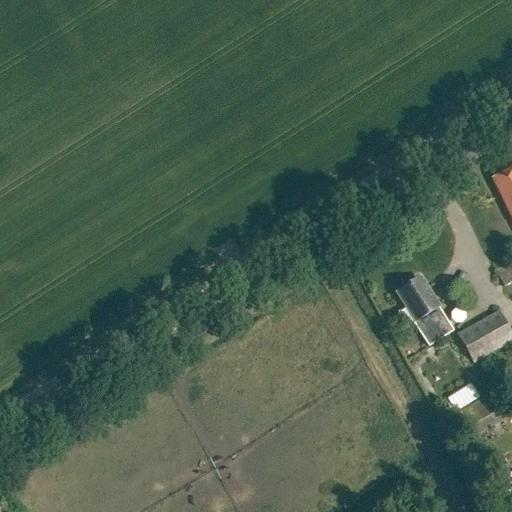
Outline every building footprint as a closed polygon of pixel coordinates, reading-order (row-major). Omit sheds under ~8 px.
[(511,168),(491,179),(511,224),(511,168)] [(504,288),(511,283),(511,262),(496,270),(504,288)] [(438,309),(419,280),(397,294),(406,308),(398,313),(397,317),(404,329),(412,324),(428,349),(453,333),(438,309)] [(472,364),(511,341),(511,336),(499,313),(457,337),(472,364)] [(449,413),(473,397),(464,383),(440,398),(449,413)] [(485,445),(496,438),(510,431),(503,419),(511,414),(511,406),(502,390),(490,396),(452,417),(467,444),(470,442),(475,450),(485,445)]
